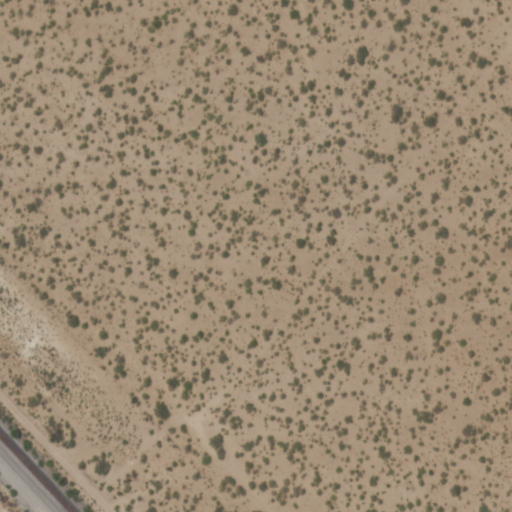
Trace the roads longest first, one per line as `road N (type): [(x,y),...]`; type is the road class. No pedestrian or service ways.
road 1 (track): [(192,418),(235,376),(511,35)]
road 2 (track): [(270,511),(192,418),(169,413),(122,469),(83,494)]
